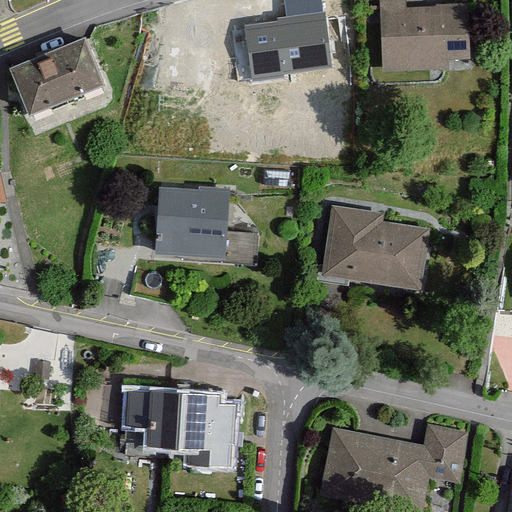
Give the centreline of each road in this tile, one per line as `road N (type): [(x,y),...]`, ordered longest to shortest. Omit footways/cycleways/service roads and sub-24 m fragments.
road 1 (residential): [(289,368),(0,306)]
road 2 (residential): [(511,415),(289,368)]
road 3 (residential): [(275,511),(289,368)]
